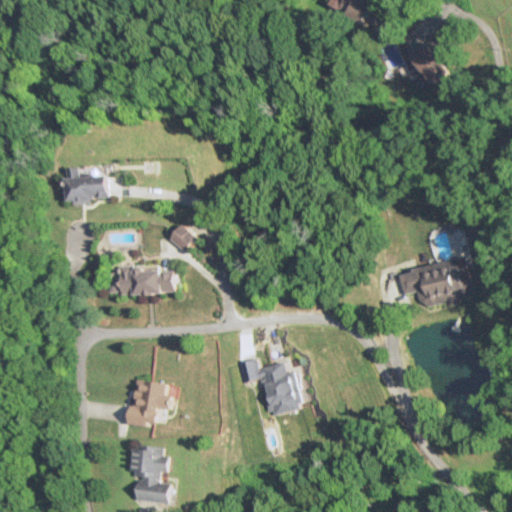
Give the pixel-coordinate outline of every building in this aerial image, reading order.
[(380,1),(378,0),(336,0),(331,10),(362,29),(380,1)] [(83,168),(67,168),(68,203),(109,202),(109,175),(84,175),(83,168)] [(474,297),(466,258),(402,272),(407,294),(421,291),(425,308),(474,297)] [(123,266),(124,296),(178,294),(177,271),(147,272),(146,266),(123,266)] [(264,379),(272,416),(305,409),(294,361),(261,368),(259,359),(241,363),(245,383),(264,379)] [(138,380),(131,423),(159,428),(162,409),(173,410),(177,386),(138,380)] [(139,501),(168,504),(173,449),(137,445),(134,475),(141,476),(139,501)]
